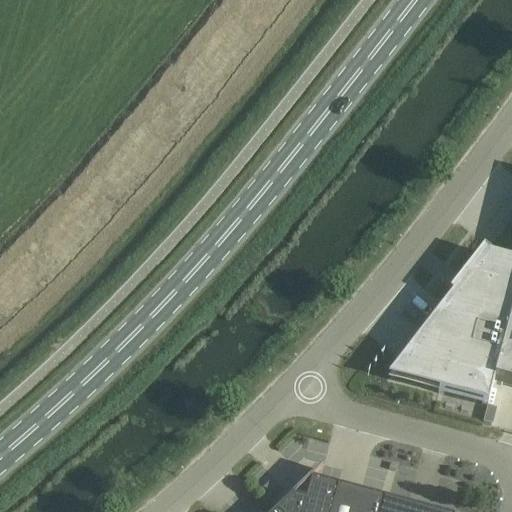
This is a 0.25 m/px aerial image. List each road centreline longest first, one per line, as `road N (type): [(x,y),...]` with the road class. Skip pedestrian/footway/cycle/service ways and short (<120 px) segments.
road 1 (primary): [(0,456),(224,237),(416,0)]
road 2 (unclassified): [(511,130),(293,394)]
road 3 (unclassified): [(511,460),(293,394)]
road 4 (unclassified): [(293,394),(163,511)]
